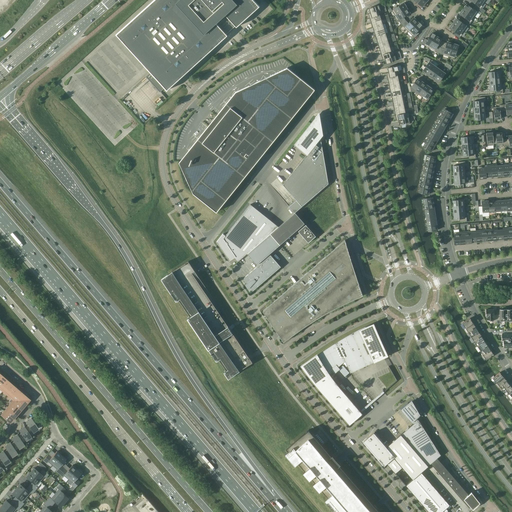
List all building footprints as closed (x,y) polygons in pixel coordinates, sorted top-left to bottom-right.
[(231,26),(230,26),(233,23),(236,27),(259,6),(253,0),(154,0),(117,35),(151,72),(146,76),(160,92),(165,88),(167,90),(227,35),(224,32),(229,27),(230,27),(231,27),(231,26)] [(470,0),(476,4),(474,7),(479,10),(484,3),(479,0),(470,0)] [(396,15),(397,14),(407,8),(406,6),(405,4),(404,4),(403,3),(397,7),(396,6),(393,8),(394,9),(392,10),(395,15),(396,15)] [(463,9),(474,17),(479,10),(474,7),(473,9),(467,4),(466,5),(465,5),(464,7),(464,8),(463,9)] [(370,13),(378,11),(380,10),(379,5),(369,8),(370,13)] [(401,24),(406,20),(403,17),(411,12),(408,9),(407,9),(407,8),(397,14),(400,19),(398,20),(401,24)] [(469,24),(474,17),(463,9),(462,11),(462,10),(459,14),(466,18),(464,21),(469,24)] [(408,23),(406,20),(401,24),(408,32),(418,22),(417,21),(417,20),(414,17),(408,23)] [(453,23),(464,31),(469,24),(464,21),(463,23),(457,19),(456,20),(455,19),(453,22),(454,22),(453,23)] [(408,32),(414,38),(419,33),(417,31),(422,26),(421,25),(422,25),(420,23),(419,23),(418,22),(408,32)] [(459,38),(464,31),(453,23),(452,25),(452,24),(449,28),(456,33),(454,35),(459,38)] [(422,44),(429,48),(436,36),(435,35),(433,33),(432,34),(431,33),(427,40),(425,38),(422,44)] [(429,48),(439,53),(441,48),(438,46),(442,39),(438,36),(438,37),(436,36),(429,48)] [(445,49),(441,48),(439,53),(449,56),(453,44),(451,43),(452,42),(447,41),(445,49)] [(453,44),(449,56),(454,58),(455,56),(456,56),(458,53),(456,53),(458,45),(457,45),(458,44),(455,43),(454,44),(453,44)] [(385,59),(395,56),(394,56),(393,51),(391,52),(381,55),(383,60),(385,59)] [(386,64),(396,61),(395,56),(394,56),(395,56),(385,59),(386,64)] [(423,71),(427,73),(433,65),(429,62),(423,71)] [(427,73),(431,76),(437,68),(433,65),(427,73)] [(287,67),(236,91),(179,162),(194,193),(217,212),(315,89),(287,67)] [(431,76),(435,79),(441,70),(437,68),(431,76)] [(445,73),(441,70),(435,79),(439,82),(445,73)] [(410,87),(411,90),(414,89),(415,90),(422,81),(417,78),(411,87),(410,87)] [(414,89),(411,90),(411,92),(414,91),(418,94),(425,84),(422,81),(415,90),(414,89)] [(490,84),(490,91),(496,90),(496,93),(503,93),(502,83),(490,84)] [(425,84),(418,94),(422,97),(423,96),(429,87),(425,84)] [(429,87),(423,96),(427,98),(433,90),(429,87)] [(484,106),(484,101),(485,101),(485,97),(478,97),(479,101),(473,101),(474,107),(486,106),(484,106)] [(506,104),(503,105),(503,111),(506,111),(506,115),(511,114),(511,105),(511,102),(505,103),(506,104)] [(503,105),(499,105),(499,107),(493,107),(494,120),(501,119),(500,112),(503,111),(503,105)] [(452,114),(453,114),(444,109),(442,114),(450,119),(452,114)] [(289,206),(294,213),(295,212),(328,184),(321,138),(323,135),(319,113),(294,144),(307,155),(283,185),(296,200),(289,206)] [(442,114),(439,119),(447,123),(450,119),(442,114)] [(439,119),(436,123),(444,128),(447,123),(439,119)] [(436,123),(434,128),(442,133),(444,128),(436,123)] [(434,128),(431,133),(439,137),(442,133),(434,128)] [(493,132),(486,133),(487,146),(494,145),(494,143),(496,143),(497,145),(496,133),(495,133),(496,137),(493,137),(493,132)] [(503,146),(506,146),(506,139),(503,140),(502,132),(496,133),(497,145),(502,144),(503,146)] [(431,133),(428,137),(436,142),(439,137),(431,133)] [(428,137),(426,142),(434,147),(436,142),(428,137)] [(431,151),(434,147),(426,142),(423,147),(428,150),(431,152),(431,151)] [(463,150),(463,156),(469,155),(469,159),(476,158),(475,155),(475,149),(463,150)] [(453,166),(454,172),(466,171),(465,161),(458,162),(458,165),(453,166)] [(328,184),(295,212),(305,223),(317,213),(324,221),(325,220),(329,225),(333,222),(333,221),(334,221),(336,219),(338,217),(336,210),(337,210),(336,207),(336,206),(335,199),(331,199),(328,184)] [(271,234),(279,227),(250,204),(225,236),(223,234),(217,242),(229,261),(234,258),(237,262),(247,254),(271,234)] [(279,227),(271,234),(280,245),(298,229),(299,231),(298,231),(308,243),(316,236),(306,225),(305,225),(304,224),(305,223),(295,212),(294,213),(279,227)] [(467,221),(466,212),(454,213),(454,219),(459,218),(460,222),(467,221)] [(269,254),(280,245),(271,234),(247,254),(257,265),(258,264),(259,265),(244,278),(248,283),(245,284),(248,289),(249,289),(248,289),(250,287),(253,291),(281,267),(271,255),(270,256),(269,254)] [(301,278),(298,281),(292,285),(263,311),(284,342),(298,331),(302,328),(306,326),(310,323),(314,320),(319,318),(323,315),(327,313),(331,310),(336,308),(340,306),(345,303),(349,301),(354,299),(358,297),(363,295),(359,284),(356,276),(353,268),(351,260),(348,251),(347,246),(345,240),(303,276),(301,278)] [(252,362),(233,333),(231,330),(229,327),(228,326),(192,273),(195,271),(189,262),(188,261),(168,275),(167,275),(161,279),(176,302),(178,300),(190,318),(188,319),(217,361),(218,360),(226,371),(224,372),(228,379),(235,375),(234,375),(252,362)] [(497,320),(497,314),(494,315),(494,309),(486,309),(486,316),(487,316),(487,320),(497,320)] [(500,321),(506,321),(506,309),(500,309),(500,314),(497,314),(497,320),(500,320),(500,321)] [(465,328),(473,323),(470,318),(462,323),(465,328)] [(350,373),(351,373),(388,356),(374,323),(358,330),(348,335),(340,340),(336,343),(337,345),(345,361),(350,373)] [(468,332),(476,327),(473,323),(465,328),(468,332)] [(471,337),(479,332),(476,327),(468,332),(471,337)] [(507,334),(502,334),(502,340),(511,340),(511,328),(507,329),(507,334)] [(474,342),(482,336),(479,332),(471,337),(474,342)] [(477,346),(485,341),(482,336),(474,342),(477,346)] [(511,340),(502,340),(502,341),(503,341),(503,347),(509,347),(509,350),(511,349),(511,340)] [(480,351),(488,345),(485,341),(477,346),(480,351)] [(337,345),(336,343),(331,346),(321,353),(318,355),(317,354),(300,366),(312,381),(320,391),(332,405),(349,425),(362,414),(353,403),(350,399),(346,395),(343,391),(339,387),(336,383),(333,379),(330,374),(345,361),(337,345)] [(483,355),(491,350),(488,345),(480,351),(483,355)] [(491,350),(483,355),(486,360),(494,355),(491,350)] [(496,383),(503,377),(500,372),(493,378),(496,383)] [(500,387),(507,381),(503,377),(496,383),(500,387)] [(0,386),(0,389),(3,392),(10,383),(6,380),(0,386)] [(503,391),(510,385),(507,381),(500,387),(503,391)] [(14,387),(10,383),(3,392),(7,395),(14,387)] [(507,395),(511,390),(511,386),(510,385),(503,391),(507,395)] [(19,391),(14,387),(7,395),(11,399),(16,392),(17,393),(19,391)] [(11,399),(13,401),(29,399),(26,397),(23,395),(23,394),(23,393),(22,393),(21,393),(19,391),(17,393),(16,392),(11,399)] [(13,401),(12,402),(11,403),(18,408),(20,410),(22,407),(23,407),(24,407),(24,406),(24,405),(26,402),(27,402),(29,399),(13,401)] [(428,466),(431,464),(437,458),(441,455),(418,419),(418,420),(417,418),(419,416),(412,402),(409,404),(408,403),(400,409),(412,422),(413,423),(401,434),(428,466)] [(11,403),(7,407),(16,414),(20,410),(18,408),(11,403)] [(7,407),(4,411),(12,418),(16,414),(7,407)] [(12,418),(4,411),(0,415),(9,422),(12,418)] [(28,425),(26,428),(29,433),(31,436),(34,433),(33,431),(38,428),(36,425),(38,422),(33,419),(32,420),(32,418),(26,422),(28,425)] [(21,433),(19,436),(19,437),(22,441),(24,438),(25,439),(31,436),(29,433),(26,428),(25,427),(19,430),(21,433)] [(379,511),(339,465),(340,464),(332,455),(331,456),(309,430),(286,449),(288,451),(285,454),(295,466),(298,463),(304,471),(303,472),(309,480),(311,478),(314,482),(312,484),(319,492),(321,490),(328,498),(325,500),(334,511),(379,511)] [(428,466),(401,434),(386,447),(374,432),(370,435),(370,436),(364,441),(384,465),(387,463),(395,473),(402,467),(413,479),(421,472),(428,466)] [(14,441),(12,445),(11,445),(15,449),(17,446),(18,448),(24,444),(22,441),(19,437),(19,436),(17,435),(12,438),(14,441)] [(7,449),(5,453),(4,453),(8,457),(10,454),(11,456),(17,452),(15,449),(11,445),(12,445),(10,443),(5,447),(7,449)] [(4,453),(5,453),(3,451),(0,453),(0,464),(0,466),(1,465),(3,468),(7,465),(5,463),(10,460),(8,457),(4,453)] [(54,464),(61,455),(57,451),(51,457),(48,454),(43,460),(46,463),(48,462),(52,465),(53,465),(54,464)] [(53,465),(52,465),(57,469),(55,471),(56,471),(59,474),(64,468),(61,465),(66,459),(61,455),(54,464),(53,465)] [(448,483),(465,503),(469,508),(471,507),(473,509),(480,503),(472,493),(469,495),(437,458),(431,464),(448,483)] [(69,479),(77,469),(73,465),(68,471),(64,468),(59,474),(62,477),(63,477),(64,476),(69,479)] [(30,472),(40,481),(44,477),(46,478),(49,475),(43,470),(40,473),(34,468),(30,472)] [(75,488),(81,482),(80,482),(77,479),(82,473),(77,469),(69,479),(73,483),(71,485),(72,485),(75,488)] [(40,481),(30,472),(26,477),(32,482),(29,486),(35,491),(38,487),(36,486),(40,481)] [(413,479),(406,485),(428,511),(441,511),(450,505),(421,472),(413,479)] [(26,489),(20,484),(16,489),(26,498),(30,493),(32,495),(35,491),(29,486),(26,489)] [(66,490),(60,484),(60,485),(57,488),(58,489),(55,494),(65,503),(69,498),(63,493),(66,490)] [(26,498),(16,489),(12,493),(18,499),(15,502),(21,507),(24,503),(22,502),(26,498)] [(65,503),(55,494),(51,498),(49,497),(46,501),(52,505),(55,502),(61,507),(65,503)] [(2,505),(10,511),(13,511),(16,509),(18,511),(21,507),(15,502),(12,505),(6,500),(2,505)] [(41,510),(43,511),(52,511),(49,509),(52,505),(46,501),(43,504),(45,506),(41,510)]
